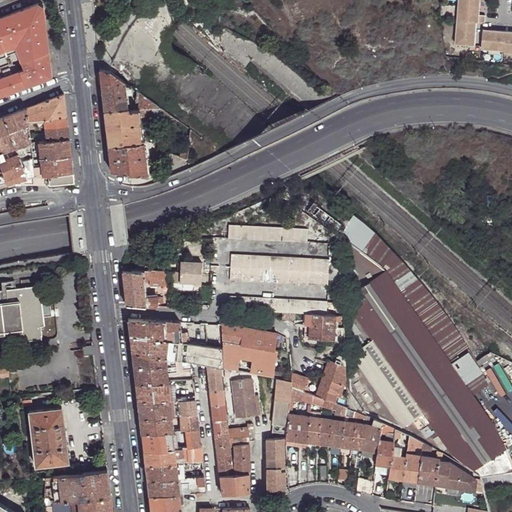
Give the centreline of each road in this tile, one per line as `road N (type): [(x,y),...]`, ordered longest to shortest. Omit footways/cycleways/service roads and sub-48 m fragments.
road 1 (secondary): [(511,92),(459,82),(382,88),(167,184),(95,195)]
road 2 (secondary): [(278,159),(176,207),(0,246)]
road 3 (secondary): [(278,159),(390,111),(455,107),(511,115)]
road 4 (tertiary): [(107,310),(130,511)]
road 5 (residential): [(199,367),(213,498),(259,502)]
